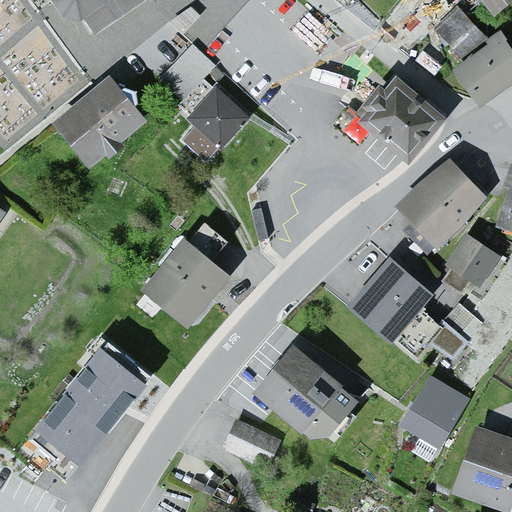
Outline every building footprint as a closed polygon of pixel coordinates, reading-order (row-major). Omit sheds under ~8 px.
[(55,0),(65,14),(81,18),(83,16),(93,29),(134,0),(55,0)] [(483,0),(494,13),(509,0),(483,0)] [(482,37),(457,9),(435,29),(461,57),(482,37)] [(174,20),(139,53),(157,73),(193,40),(174,20)] [(479,105),(511,80),(511,59),(497,39),(454,71),(479,105)] [(186,100),(220,66),(198,44),(164,78),(186,100)] [(90,163),(141,121),(108,81),(56,124),(90,163)] [(401,169),(438,125),(389,84),(352,127),(401,169)] [(246,118),(217,91),(192,119),(197,124),(182,140),(206,162),(246,118)] [(439,162),(388,213),(428,253),(479,202),(439,162)] [(511,187),(500,225),(511,229),(511,169),(506,185),(511,187)] [(261,209),(251,212),(258,240),(267,238),(261,209)] [(496,258),(468,238),(450,264),(478,284),(496,258)] [(225,278),(183,244),(145,291),(187,324),(225,278)] [(429,295),(389,262),(352,307),(392,340),(394,338),(418,308),(429,295)] [(418,308),(394,338),(417,357),(431,344),(451,359),(482,324),(457,306),(439,327),(418,308)] [(353,403),(294,353),(259,394),(309,436),(327,435),(353,403)] [(142,386),(100,354),(40,432),(82,464),(142,386)] [(465,400),(430,380),(404,424),(439,445),(465,400)] [(278,442),(238,424),(227,448),(267,466),(278,442)] [(511,492),(511,443),(476,431),(456,491),(506,508),(511,492)]
